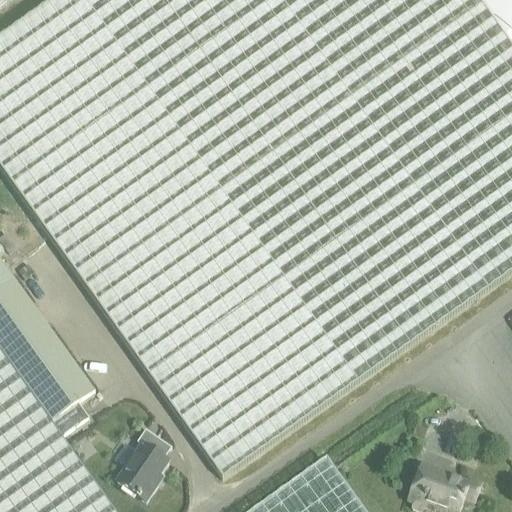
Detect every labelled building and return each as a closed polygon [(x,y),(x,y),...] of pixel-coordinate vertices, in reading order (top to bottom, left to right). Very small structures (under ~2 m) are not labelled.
[(511,277),(511,49),(476,0),(61,0),(0,44),(0,171),(223,484),(511,277)] [(0,0),(0,11),(15,0),(0,0)] [(511,0),(476,0),(511,49),(511,0)] [(0,265),(0,355),(63,443),(89,425),(78,409),(94,398),(0,265)] [(0,511),(112,511),(63,443),(0,355),(0,511)] [(417,426),(413,437),(424,441),(428,430),(417,426)] [(164,463),(172,452),(145,434),(137,446),(142,450),(116,487),(146,507),(158,489),(155,487),(168,467),(164,463)] [(362,511),(329,465),(262,511),(362,511)] [(473,508),(480,489),(469,485),(469,487),(450,481),(449,483),(423,473),(425,470),(421,469),(407,508),(418,511),(460,511),(463,504),(473,508)]
